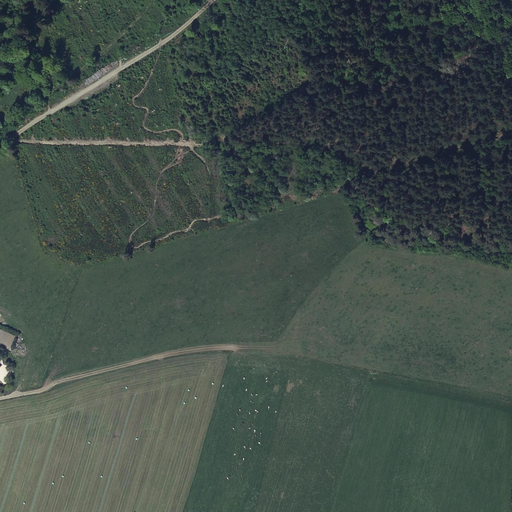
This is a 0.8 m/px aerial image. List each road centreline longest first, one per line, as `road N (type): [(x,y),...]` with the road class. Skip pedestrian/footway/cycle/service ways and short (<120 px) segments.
road 1 (track): [(5,137),(215,0)]
road 2 (track): [(0,139),(151,0)]
